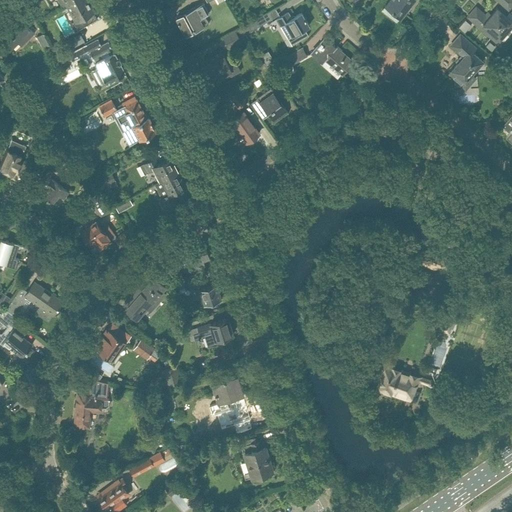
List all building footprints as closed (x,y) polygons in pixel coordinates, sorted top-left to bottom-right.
[(24,0),(35,19),(40,17),(40,16),(40,15),(36,8),(35,9),(29,0),(24,0)] [(87,0),(73,0),(61,6),(62,7),(63,6),(68,3),(76,18),(71,21),(76,30),(81,27),(88,23),(97,18),(92,10),(93,9),(87,0)] [(389,0),(385,5),(388,7),(388,6),(393,10),(392,11),(400,17),(413,0),(389,0)] [(489,17),(485,14),(475,6),(467,16),(484,31),(497,42),(511,24),(511,20),(502,13),(507,8),(508,9),(511,4),(511,0),(497,0),(502,3),(498,8),(497,7),(489,17)] [(186,35),(204,26),(209,23),(204,15),(209,13),(203,3),(176,17),(176,16),(175,16),(187,39),(188,39),(186,35)] [(288,12),(277,18),(280,25),(285,22),(292,35),(288,37),(292,45),(308,35),(304,28),(309,25),(301,12),(291,18),(288,12)] [(241,27),(245,34),(267,21),(263,15),(241,27)] [(31,29),(33,26),(28,21),(26,24),(21,19),(0,40),(10,48),(17,41),(21,46),(27,40),(34,32),(31,29)] [(465,19),(458,27),(464,32),(471,25),(465,19)] [(229,47),(242,41),(241,40),(247,37),(245,34),(241,27),(223,37),(229,47)] [(50,47),(43,33),(36,36),(43,48),(44,47),(45,49),(50,47)] [(80,33),(64,42),(68,50),(84,41),(80,33)] [(466,89),(477,77),(472,73),(482,61),(470,50),(474,46),(460,34),(451,45),(464,56),(449,74),(466,89)] [(322,61),(324,58),(327,55),(332,59),(329,62),(342,73),(353,61),(325,37),(312,52),(322,61)] [(85,44),(68,54),(71,58),(77,55),(78,58),(89,52),(97,67),(106,83),(116,78),(125,73),(120,63),(121,61),(119,59),(117,58),(108,41),(107,41),(108,42),(101,45),(97,38),(85,44)] [(55,44),(51,47),(56,56),(61,54),(55,44)] [(290,65),(307,56),(302,47),(286,55),(290,65)] [(222,51),(215,55),(216,58),(202,66),(207,75),(208,75),(211,80),(210,81),(228,72),(230,76),(241,70),(234,58),(227,62),(222,51)] [(258,66),(269,81),(275,76),(264,62),(258,66)] [(18,103),(24,100),(14,81),(8,85),(18,103)] [(257,98),(251,102),(263,119),(269,114),(273,120),(286,110),(288,112),(270,87),(256,97),(257,98)] [(248,101),(239,89),(230,96),(239,108),(248,101)] [(124,106),(113,112),(123,130),(132,126),(140,140),(147,136),(156,131),(148,117),(146,118),(144,113),(135,96),(134,97),(126,102),(122,104),(124,106)] [(111,98),(99,105),(105,116),(117,109),(111,98)] [(242,145),(245,143),(259,133),(243,111),(231,120),(241,134),(239,135),(236,138),(242,145)] [(511,113),(502,124),(507,129),(509,127),(510,128),(505,134),(511,140),(511,113)] [(30,144),(38,148),(44,133),(38,121),(34,129),(36,130),(30,144)] [(18,168),(22,159),(20,158),(25,148),(26,145),(11,139),(9,143),(0,165),(0,167),(1,168),(0,169),(0,171),(5,173),(6,170),(13,173),(16,167),(18,168)] [(53,156),(59,149),(48,141),(43,148),(53,156)] [(144,163),(143,164),(148,173),(153,170),(159,181),(161,180),(177,172),(170,157),(158,164),(154,158),(144,163)] [(69,192),(50,177),(52,174),(44,168),(37,178),(50,188),(44,195),(53,202),(58,195),(63,199),(69,192)] [(118,186),(111,171),(99,177),(106,192),(118,186)] [(159,181),(154,184),(161,197),(158,198),(160,202),(165,211),(178,204),(172,192),(185,186),(177,172),(161,180),(159,181)] [(98,193),(88,201),(101,218),(111,210),(98,193)] [(71,213),(79,221),(90,209),(81,201),(71,213)] [(122,203),(115,207),(118,212),(125,208),(122,203)] [(115,235),(109,227),(110,227),(107,223),(102,227),(96,219),(79,231),(83,236),(84,236),(91,245),(96,242),(100,247),(115,235)] [(0,228),(0,260),(6,263),(5,265),(16,268),(20,258),(15,257),(19,244),(5,240),(7,231),(0,228)] [(203,240),(180,248),(185,266),(184,266),(186,272),(205,266),(203,259),(209,257),(203,240)] [(450,258),(444,256),(428,250),(422,263),(437,269),(440,263),(445,266),(447,266),(450,258)] [(172,267),(166,272),(168,275),(172,279),(180,277),(174,270),(172,267)] [(184,276),(174,279),(177,288),(187,285),(184,276)] [(142,290),(138,286),(133,292),(136,295),(133,299),(131,296),(124,304),(123,304),(127,308),(125,309),(136,319),(152,301),(155,304),(165,293),(162,290),(165,287),(154,277),(142,290)] [(197,297),(201,295),(204,303),(221,298),(216,283),(203,287),(201,280),(191,284),(192,287),(191,287),(192,291),(194,290),(197,297)] [(25,296),(40,306),(35,312),(48,321),(52,314),(52,315),(62,301),(35,282),(25,296)] [(0,302),(5,306),(11,297),(1,290),(0,291),(0,302)] [(14,317),(25,300),(16,294),(5,309),(14,317)] [(0,332),(0,345),(3,345),(4,345),(8,348),(9,346),(22,357),(32,344),(22,336),(20,334),(21,332),(19,330),(24,324),(14,317),(5,309),(0,314),(10,323),(7,326),(2,332),(0,332)] [(446,316),(444,315),(440,324),(451,329),(455,319),(456,320),(457,315),(448,311),(446,316)] [(382,337),(388,325),(370,316),(369,319),(366,324),(364,328),(382,337)] [(218,321),(192,329),(195,339),(204,336),(208,347),(217,344),(215,339),(223,337),(233,334),(228,318),(218,321)] [(112,322),(94,347),(111,358),(123,340),(126,342),(131,335),(112,322)] [(154,349),(155,347),(145,340),(138,350),(148,357),(149,356),(154,349)] [(421,382),(428,384),(428,385),(429,385),(429,386),(430,386),(431,386),(432,386),(433,386),(433,385),(434,385),(434,384),(434,383),(434,382),(433,381),(433,380),(432,380),(431,380),(430,380),(429,380),(391,367),(393,363),(383,359),(376,377),(380,378),(377,387),(410,399),(415,384),(419,385),(421,382)] [(163,369),(168,385),(181,381),(176,365),(163,369)] [(218,402),(209,405),(212,415),(210,415),(214,430),(234,424),(236,432),(251,428),(249,419),(250,419),(237,375),(227,378),(212,383),(218,402)] [(90,391),(84,391),(84,392),(80,391),(79,396),(77,396),(74,427),(75,428),(76,425),(88,426),(90,410),(99,411),(99,407),(106,408),(110,405),(110,399),(108,396),(109,382),(91,377),(90,391)] [(247,460),(240,462),(245,477),(251,475),(252,478),(272,472),(273,472),(274,471),(273,471),(265,446),(264,446),(261,439),(260,439),(260,440),(256,441),(255,437),(248,439),(242,441),(243,445),(245,451),(244,452),(247,460)] [(152,438),(147,450),(153,453),(159,441),(152,438)] [(134,476),(154,465),(174,454),(170,446),(129,468),(134,476)] [(119,477),(96,495),(100,501),(99,502),(102,507),(104,506),(107,510),(111,507),(112,507),(115,511),(127,503),(123,499),(131,493),(125,485),(127,483),(122,476),(120,478),(119,477)] [(186,502),(195,494),(180,476),(165,488),(171,495),(177,491),(186,502)] [(0,508),(0,509),(2,506),(9,509),(14,498),(0,491),(0,508)]
